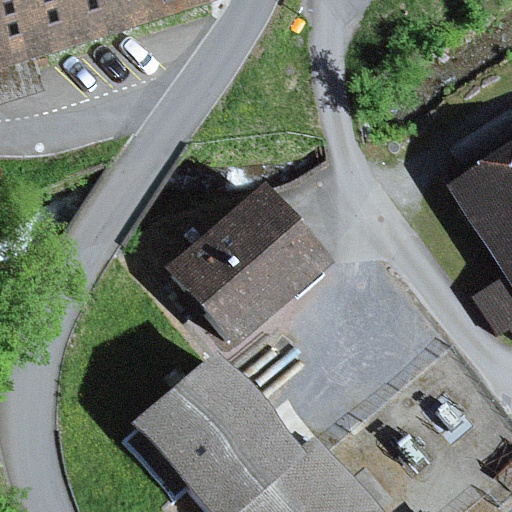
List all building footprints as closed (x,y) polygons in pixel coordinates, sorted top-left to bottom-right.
[(0,0),(0,75),(31,66),(229,0),(0,0)] [(31,66),(0,75),(0,109),(40,97),(31,66)] [(511,148),(446,191),(504,280),(511,293),(511,148)] [(255,191),(163,272),(231,349),(323,269),(255,191)] [(511,293),(504,280),(471,302),(497,340),(508,332),(511,338),(511,293)] [(210,358),(121,432),(127,439),(119,446),(170,508),(180,500),(190,511),(371,511),(311,440),(292,455),(210,358)]
